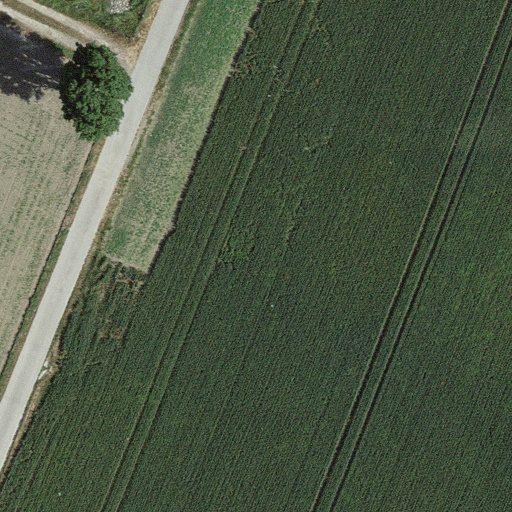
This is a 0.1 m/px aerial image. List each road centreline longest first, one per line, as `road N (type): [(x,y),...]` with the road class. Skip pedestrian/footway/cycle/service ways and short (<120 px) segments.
road 1 (track): [(168,0),(0,420)]
road 2 (track): [(0,1),(138,71)]
